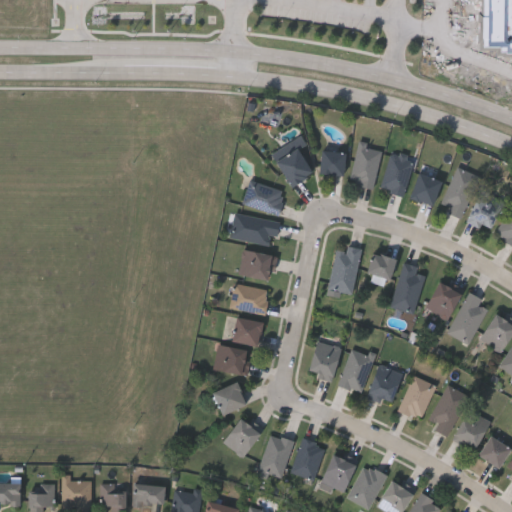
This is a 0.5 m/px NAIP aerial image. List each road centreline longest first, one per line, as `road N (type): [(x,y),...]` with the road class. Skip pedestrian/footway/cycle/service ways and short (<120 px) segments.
road 1 (secondary): [(511,117),(395,80),(275,56),(0,48)]
road 2 (secondary): [(232,79),(368,102),(511,149)]
road 3 (residential): [(502,511),(421,461),(285,400)]
road 4 (residential): [(326,213),(434,242),(511,287)]
road 5 (residential): [(285,400),(315,228),(326,213)]
road 6 (secondary): [(0,72),(125,74)]
